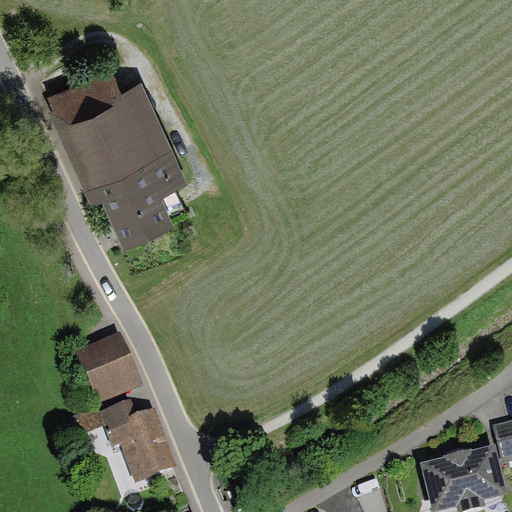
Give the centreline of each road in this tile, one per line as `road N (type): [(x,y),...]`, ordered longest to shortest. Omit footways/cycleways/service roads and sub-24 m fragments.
road 1 (residential): [(0,59),(154,365),(213,511)]
road 2 (track): [(511,258),(271,424),(192,460)]
